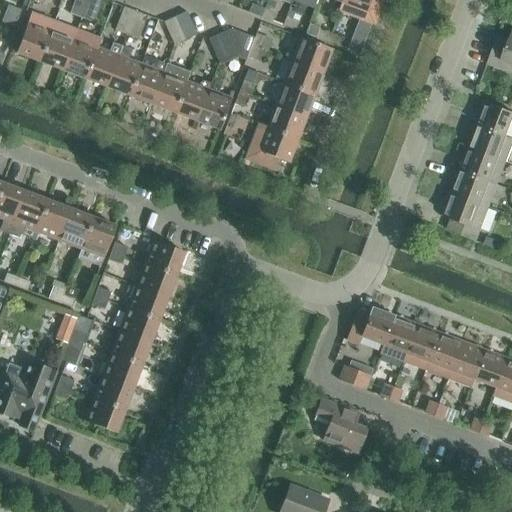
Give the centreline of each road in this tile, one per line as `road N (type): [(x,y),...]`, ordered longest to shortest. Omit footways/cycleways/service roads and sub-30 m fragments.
road 1 (unclassified): [(345,292),(362,283),(372,263),(473,0)]
road 2 (residential): [(2,147),(219,233),(236,248),(243,277)]
road 3 (unclassified): [(152,494),(227,297),(243,277)]
road 4 (residential): [(311,198),(392,0)]
road 5 (residential): [(405,417),(318,382),(345,292)]
road 6 (residential): [(0,436),(152,494)]
road 7 (residential): [(405,417),(386,473),(392,492),(444,511)]
